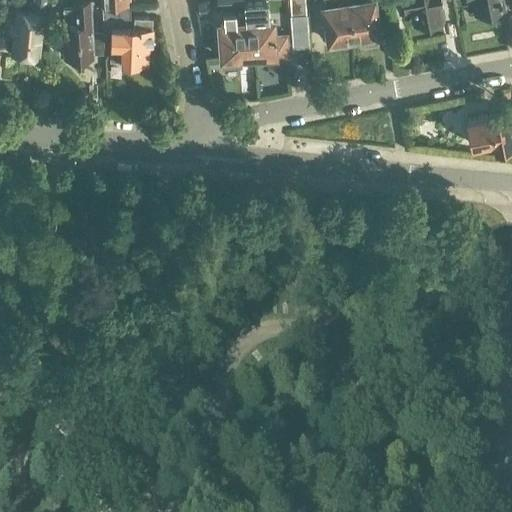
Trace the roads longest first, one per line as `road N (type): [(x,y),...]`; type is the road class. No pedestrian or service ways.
road 1 (tertiary): [(206,149),(239,121),(511,68)]
road 2 (residential): [(511,186),(206,149)]
road 3 (tertiary): [(206,149),(0,134)]
road 4 (residential): [(206,149),(175,0)]
